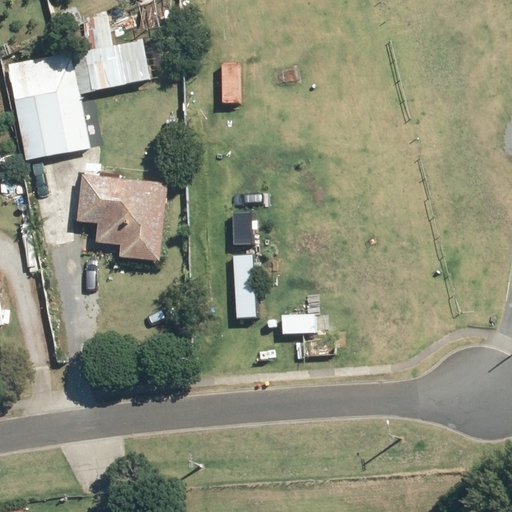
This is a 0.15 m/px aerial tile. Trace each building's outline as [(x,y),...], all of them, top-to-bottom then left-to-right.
[(175,36),(177,1),(168,0),(159,0),(152,3),(152,7),(140,6),(139,35),(175,36)] [(201,0),(180,0),(182,33),(204,32),(201,0)] [(150,53),(146,54),(145,45),(66,60),(65,58),(9,69),(27,166),(91,154),(81,99),(90,98),(100,160),(100,163),(103,167),(106,167),(111,165),(144,161),(132,88),(153,85),(152,81),(155,81),(150,53)] [(206,50),(188,49),(188,95),(206,95),(206,50)] [(98,248),(123,251),(122,262),(162,266),(169,189),(121,184),(122,178),(105,176),(105,175),(103,175),(104,167),(86,166),(85,180),(82,180),(78,227),(100,229),(98,248)] [(32,224),(20,225),(27,274),(39,273),(32,224)]
